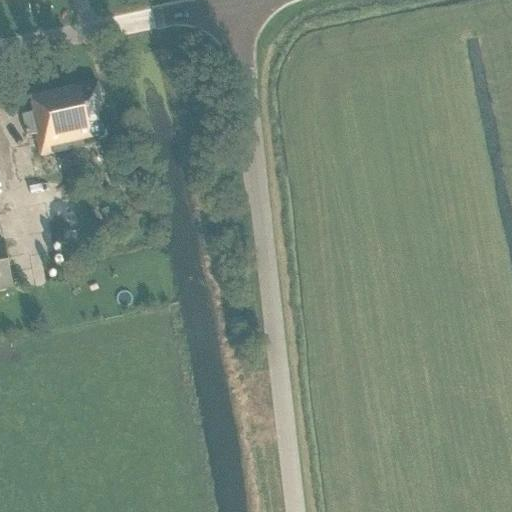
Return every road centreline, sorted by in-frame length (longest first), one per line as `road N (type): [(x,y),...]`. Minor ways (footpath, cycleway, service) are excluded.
road 1 (tertiary): [(295,511),(236,2)]
road 2 (tertiary): [(0,49),(236,2)]
